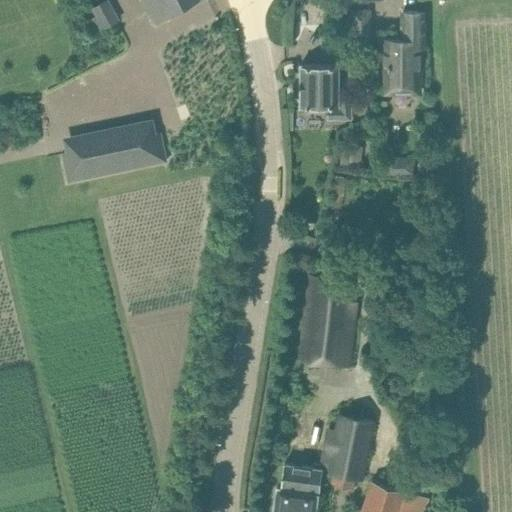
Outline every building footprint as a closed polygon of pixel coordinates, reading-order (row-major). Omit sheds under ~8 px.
[(112,0),(102,0),(94,5),(106,28),(123,19),(112,0)] [(145,0),(158,21),(186,7),(197,0),(145,0)] [(348,40),(369,41),(370,10),(349,10),(348,40)] [(424,10),(403,10),(403,38),(386,38),(385,87),(419,87),(420,46),(424,46),(424,10)] [(372,58),(357,58),(357,78),(372,78),(372,58)] [(329,105),(329,117),(352,117),(352,105),(358,105),(358,100),(339,100),(340,64),(301,63),(300,105),(329,105)] [(62,152),(69,181),(166,160),(160,131),(139,135),(137,124),(139,124),(138,121),(71,135),(74,149),(62,152)] [(299,359),(319,362),(349,366),(358,299),(349,297),(351,279),(311,274),(299,359)] [(329,427),(322,463),(329,464),(328,471),(337,473),(334,486),(351,490),(354,477),(361,479),(374,419),(341,412),(337,429),(329,427)] [(273,511),(318,511),(323,470),(328,471),(329,464),(322,463),(314,462),(313,466),(284,462),(281,487),(277,486),(273,511)] [(424,511),(429,499),(418,495),(374,480),(362,511),(424,511)]
